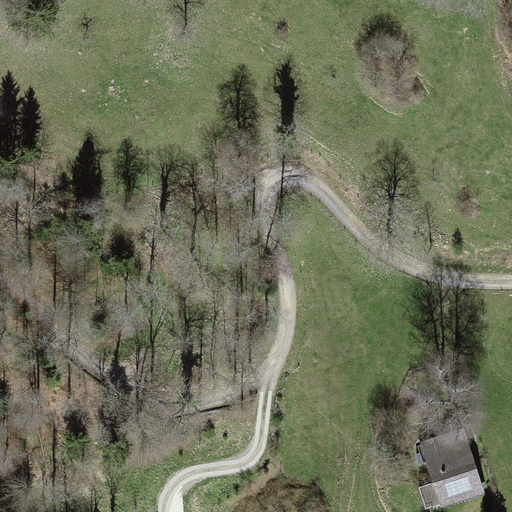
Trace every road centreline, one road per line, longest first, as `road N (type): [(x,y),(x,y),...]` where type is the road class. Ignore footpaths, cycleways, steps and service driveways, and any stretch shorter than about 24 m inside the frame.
road 1 (track): [(511,281),(456,281),(402,264),(302,174),(277,179),(268,207),(289,319),(278,363),(228,399),(165,408),(87,364),(0,278)]
road 2 (track): [(191,511),(184,481),(249,460),(262,442),(269,370)]
